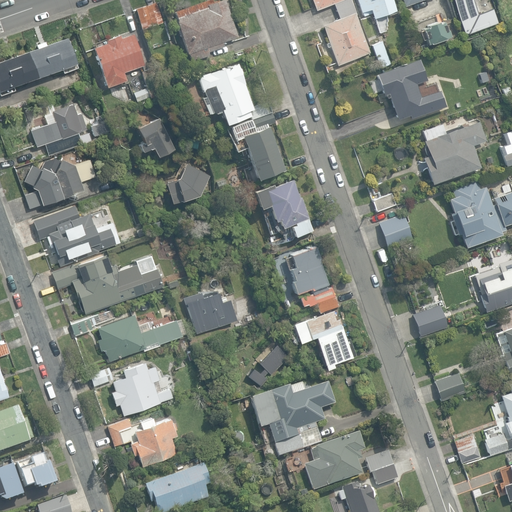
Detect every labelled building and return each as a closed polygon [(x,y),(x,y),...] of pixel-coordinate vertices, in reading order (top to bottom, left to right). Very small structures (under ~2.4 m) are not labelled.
[(188,53),(191,61),(209,55),(208,52),(223,46),(222,42),(236,37),(223,0),(219,0),(218,1),(217,0),(216,0),(212,2),(211,0),(205,0),(173,11),(177,21),(175,21),(186,54),(188,53)] [(341,0),(311,0),(316,10),(333,3),(341,0)] [(351,0),(341,0),(333,3),(339,18),(354,12),(356,18),(358,18),(351,0)] [(355,0),(360,13),(363,12),(364,15),(372,13),(379,33),(390,29),(385,15),(395,11),(390,0),(355,0)] [(135,8),(142,29),(162,23),(156,2),(135,8)] [(369,53),(356,18),(354,12),(339,18),(321,25),(328,42),(325,43),(326,47),(329,46),(336,65),(369,53)] [(446,30),(443,21),(437,23),(437,21),(426,25),(427,27),(422,29),(422,30),(418,32),(421,40),(425,39),(427,44),(449,37),(447,30),(446,30)] [(143,65),(133,34),(120,39),(119,35),(104,40),(105,44),(92,48),(105,87),(125,80),(123,72),(143,65)] [(0,60),(0,90),(76,64),(67,37),(0,60)] [(388,96),(396,119),(407,115),(409,119),(444,106),(439,90),(420,96),(416,84),(426,80),(419,59),(389,69),(389,68),(388,65),(390,64),(381,41),(370,45),(379,68),(378,68),(386,91),(383,91),(385,97),(388,96)] [(237,65),(237,64),(209,73),(208,73),(198,76),(203,91),(205,96),(201,97),(206,113),(220,109),(225,124),(249,116),(250,119),(271,112),(267,102),(252,108),(244,84),(238,65),(237,65)] [(173,69),(175,79),(190,75),(188,65),(173,69)] [(135,101),(150,95),(149,93),(162,89),(154,67),(141,72),(146,88),(132,93),(135,101)] [(501,89),(503,96),(510,94),(508,86),(501,89)] [(44,143),(48,155),(81,143),(91,140),(89,133),(79,136),(77,132),(86,129),(80,113),(76,114),(72,104),(70,105),(70,104),(51,110),(54,121),(29,129),(32,138),(35,146),(44,143)] [(254,129),(274,123),(271,113),(251,119),(254,129)] [(494,115),(481,120),(486,137),(500,132),(494,115)] [(150,146),(155,156),(172,148),(157,117),(135,127),(142,142),(137,145),(140,151),(150,146)] [(421,157),(430,184),(479,167),(471,145),(484,141),(478,121),(462,127),(459,124),(457,125),(443,130),(441,123),(419,131),(424,145),(423,148),(425,155),(425,156),(421,157)] [(90,126),(93,135),(103,133),(100,124),(90,126)] [(241,135),(256,179),(284,169),(268,126),(241,135)] [(498,147),(505,166),(511,164),(511,129),(501,133),(505,144),(498,147)] [(24,194),(28,208),(82,190),(79,181),(86,179),(94,176),(88,159),(72,164),(59,159),(59,160),(53,158),(42,161),(39,168),(31,164),(23,181),(38,188),(36,189),(36,190),(24,194)] [(164,182),(170,202),(196,195),(207,175),(183,162),(175,177),(164,182)] [(459,233),(464,248),(507,234),(504,224),(511,221),(511,191),(493,198),(496,206),(490,207),(484,187),(477,189),(473,177),(448,185),(451,195),(447,197),(452,212),(448,213),(455,234),(459,233)] [(290,226),(294,236),(310,231),(293,179),(254,192),(259,206),(267,203),(273,221),(277,219),(280,227),(293,222),(294,225),(290,226)] [(252,189),(230,195),(234,212),(257,205),(252,189)] [(371,199),(375,213),(388,208),(387,205),(394,203),(391,193),(371,199)] [(61,252),(65,264),(97,252),(96,250),(113,244),(107,227),(94,232),(87,212),(77,216),(73,205),(33,219),(40,239),(47,236),(53,254),(61,252)] [(379,223),(386,241),(402,235),(400,229),(404,228),(399,216),(379,223)] [(314,303),(317,311),(337,305),(331,286),(327,287),(318,259),(319,258),(314,245),(289,254),(293,266),(289,268),(293,279),(290,280),(294,292),(310,287),(312,292),(298,297),(301,305),(307,303),(308,305),(314,303)] [(84,314),(162,286),(155,267),(132,275),(131,273),(119,277),(114,262),(109,264),(104,252),(51,271),(57,288),(70,283),(74,293),(77,292),(84,314)] [(477,289),(484,311),(511,302),(511,259),(479,270),(480,275),(476,277),(480,288),(477,289)] [(184,302),(195,333),(235,319),(227,298),(219,301),(215,291),(201,296),(199,290),(180,297),(182,303),(184,302)] [(415,329),(437,322),(431,306),(410,313),(415,329)] [(315,337),(325,369),(333,367),(332,366),(339,364),(338,361),(351,357),(350,356),(355,354),(349,338),(345,339),(338,318),(335,319),(331,310),(291,323),(298,342),(315,337)] [(104,350),(108,361),(144,348),(144,346),(156,342),(156,344),(180,336),(174,320),(140,332),(133,313),(95,327),(100,339),(96,340),(100,351),(104,350)] [(70,324),(74,334),(91,328),(90,326),(95,324),(92,316),(70,324)] [(511,326),(494,334),(508,374),(511,372),(511,326)] [(1,340),(0,340),(0,356),(9,353),(5,343),(5,342),(3,342),(2,340),(1,340)] [(185,351),(189,361),(194,359),(191,349),(185,351)] [(119,404),(123,415),(159,402),(159,401),(171,397),(168,389),(156,393),(152,381),(158,379),(153,366),(146,368),(143,361),(121,369),(123,376),(110,381),(114,390),(110,391),(115,406),(119,404)] [(88,373),(93,385),(111,379),(107,366),(88,373)] [(273,441),(278,456),(320,442),(314,423),(323,420),(319,409),(334,404),(326,382),(303,390),(300,383),(287,387),(287,386),(248,399),(262,440),(273,436),(272,433),(278,431),(280,439),(273,441)] [(436,388),(441,401),(460,395),(456,382),(436,388)] [(482,439),(488,455),(511,446),(511,382),(506,385),(508,392),(499,395),(506,417),(505,417),(507,421),(504,422),(509,437),(503,439),(501,432),(482,439)] [(0,451),(29,441),(28,439),(32,438),(26,418),(21,420),(16,406),(0,411),(0,451)] [(130,425),(127,417),(106,425),(114,446),(128,441),(133,455),(138,453),(143,467),(150,464),(152,468),(178,458),(169,437),(175,434),(169,418),(153,424),(151,417),(130,425)] [(318,462),(326,486),(330,484),(360,474),(355,460),(360,459),(357,451),(363,450),(357,432),(313,447),(315,453),(310,455),(313,463),(318,462)] [(453,440),(460,462),(479,456),(472,434),(453,440)] [(308,451),(274,461),(279,477),(313,467),(308,451)] [(43,463),(41,455),(29,459),(16,463),(24,487),(32,484),(33,487),(37,486),(38,489),(54,483),(47,462),(43,463)] [(373,471),(377,483),(396,477),(388,456),(370,462),(373,471)] [(511,462),(505,464),(510,480),(504,482),(505,487),(503,488),(506,495),(511,493),(511,462)] [(22,495),(11,465),(0,468),(0,499),(4,501),(22,495)] [(152,502),(155,511),(167,511),(205,499),(201,488),(206,486),(199,466),(143,485),(150,502),(151,502),(152,502)] [(307,484),(310,492),(320,488),(317,481),(307,484)] [(343,500),(347,511),(376,511),(368,486),(357,490),(355,484),(340,488),(341,492),(336,493),(339,501),(343,500)]
